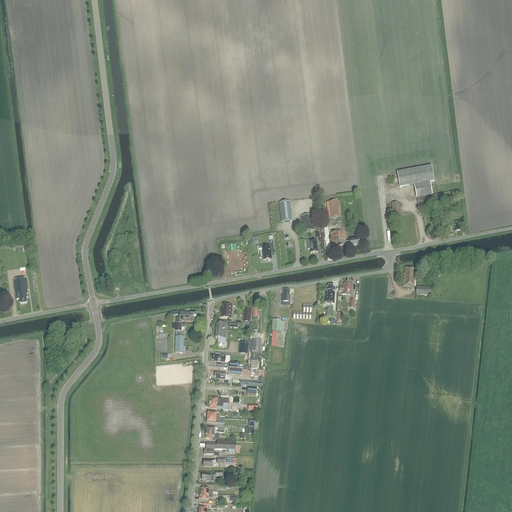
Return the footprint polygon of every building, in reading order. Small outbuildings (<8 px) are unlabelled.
[(434,181),(431,166),(397,173),(400,187),(414,185),(416,195),(431,192),(429,182),(434,181)] [(460,191),(428,197),(417,199),(418,207),(429,205),(462,199),(460,191)] [(341,217),(339,201),(327,202),(329,219),(341,217)] [(292,222),(291,204),(290,202),(280,203),(280,206),(281,223),(292,222)] [(314,231),(312,216),(300,217),(302,232),(314,231)] [(359,246),(358,239),(349,240),(349,241),(346,241),(344,232),(330,233),(332,247),(344,246),(344,244),(350,243),(350,247),(359,246)] [(318,252),(316,240),(307,241),(308,250),(310,250),(310,253),(318,252)] [(273,241),(269,241),(270,247),(262,248),(262,251),(259,252),(260,258),(263,258),(263,261),(272,260),(271,251),(274,251),(273,241)] [(403,275),(403,287),(416,287),(417,269),(404,269),(404,275),(403,275)] [(26,278),(14,280),(16,300),(19,300),(20,305),(27,304),(26,299),(27,299),(27,295),(28,294),(27,291),(28,291),(26,278)] [(340,287),(339,292),(342,292),(342,295),(351,296),(352,292),(352,284),(350,284),(350,282),(345,282),(345,284),(343,283),(343,287),(340,287)] [(325,301),(334,301),(335,292),(332,292),(333,286),(328,286),(328,287),(327,287),(327,291),(326,291),(325,301)] [(416,287),(416,296),(430,296),(431,288),(416,287)] [(281,297),(281,302),(290,303),(290,296),(289,296),(290,290),(283,290),(283,296),(282,296),(281,296),(281,297)] [(221,313),(220,318),(231,319),(232,306),(224,305),(223,310),(222,310),(222,314),(221,313)] [(293,313),(293,320),(312,320),(312,317),(312,305),(303,305),(303,313),(297,313),(294,313),(293,313)] [(244,310),(242,322),(243,322),(243,324),(249,324),(249,323),(250,323),(251,311),(244,310)] [(176,318),(176,332),(181,332),(181,322),(190,323),(196,323),(196,314),(190,313),(190,314),(187,313),(187,312),(185,311),(185,313),(180,313),(180,318),(176,318)] [(273,321),(273,331),(280,332),(281,322),(285,322),(273,321)] [(226,330),(216,329),(215,338),(218,338),(218,341),(225,342),(226,330)] [(183,332),(181,332),(176,332),(175,353),(185,354),(185,347),(183,347),(183,332)] [(241,344),(240,354),(247,355),(248,345),(241,344)] [(214,362),(225,363),(226,356),(215,355),(215,356),(213,356),(213,360),(214,361),(214,362)] [(216,379),(225,380),(229,380),(230,375),(225,375),(226,373),(216,372),(216,373),(215,373),(214,377),(216,377),(216,379)] [(247,396),(258,397),(258,392),(257,391),(257,388),(248,387),(247,394),(247,396)] [(218,404),(209,403),(208,408),(212,408),(213,408),(214,409),(217,409),(217,407),(226,408),(226,411),(226,412),(238,413),(238,407),(226,406),(227,404),(223,404),(221,404),(218,403),(218,404)] [(227,442),(217,441),(217,442),(217,445),(207,445),(207,444),(206,444),(206,450),(204,450),(204,455),(213,456),(213,457),(219,457),(219,454),(214,454),(214,450),(223,451),(223,453),(226,453),(226,454),(235,454),(236,442),(227,441),(227,442)] [(224,468),(225,464),(236,465),(237,460),(217,459),(217,464),(218,464),(218,465),(220,465),(219,467),(224,468)] [(210,481),(213,482),(214,475),(211,475),(202,474),(201,480),(206,481),(205,482),(210,482),(210,481)]
